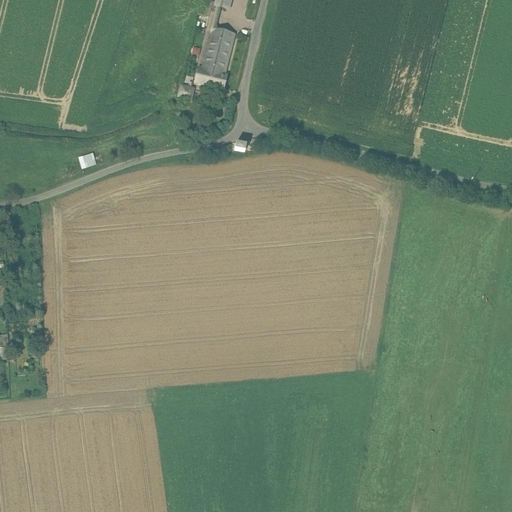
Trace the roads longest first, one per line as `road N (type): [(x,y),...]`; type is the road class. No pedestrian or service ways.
road 1 (unclassified): [(247,131),(511,191)]
road 2 (unclassified): [(0,205),(247,131)]
road 3 (unclassified): [(264,0),(243,100),(247,131)]
